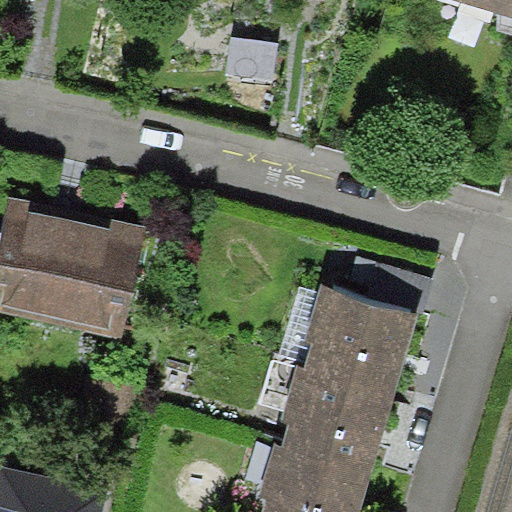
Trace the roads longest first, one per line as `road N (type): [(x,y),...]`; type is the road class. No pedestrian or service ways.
road 1 (residential): [(506,253),(396,218),(0,126)]
road 2 (residential): [(429,511),(506,253)]
